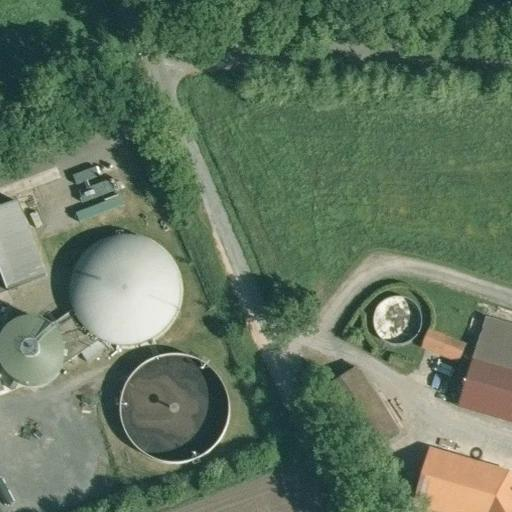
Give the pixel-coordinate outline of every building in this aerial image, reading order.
[(96,167),(74,176),(77,185),(100,176),(96,167)] [(158,177),(154,168),(146,171),(150,180),(158,177)] [(115,178),(80,192),(84,203),(119,189),(115,178)] [(123,199),(79,215),(82,225),(127,208),(123,199)] [(18,201),(0,208),(0,267),(9,291),(46,277),(18,201)] [(137,237),(125,236),(116,237),(111,238),(106,240),(102,242),(97,244),(93,247),(89,250),(85,254),(81,259),(78,264),(75,269),(73,275),(72,278),(71,283),(71,287),(71,292),(71,298),(72,301),(72,304),(74,309),(74,311),(76,314),(79,320),(83,325),(83,326),(85,328),(87,330),(89,332),(93,335),(93,336),(97,338),(98,339),(100,340),(102,341),(108,343),(113,345),(119,346),(127,347),(137,345),(142,344),(149,341),(155,338),(161,334),(165,330),(170,325),(174,319),(177,312),(179,306),(180,302),(181,297),(181,290),(181,283),(180,279),(179,275),(178,272),(176,267),(173,262),(169,257),(167,254),(163,250),(158,246),(153,243),(148,240),(144,239),(137,237)] [(387,294),(383,296),(379,299),(377,302),(374,305),(373,309),(372,311),(371,314),(371,318),(372,320),(372,324),(373,327),(375,331),(379,334),(381,337),(384,339),(388,340),(393,341),(397,342),(402,341),(405,340),(410,337),(413,335),(414,334),(416,331),(417,329),(419,326),(420,323),(421,320),(421,316),(420,312),(419,309),(419,307),(417,304),(416,302),(413,299),(410,297),(407,295),(404,294),(399,292),(395,292),(391,293),(387,294)] [(76,314),(74,311),(55,330),(57,332),(60,334),(61,335),(64,339),(66,343),(67,345),(68,347),(68,349),(69,350),(69,353),(70,357),(69,360),(69,364),(68,368),(67,370),(100,340),(98,339),(97,338),(93,336),(93,335),(89,332),(87,330),(85,328),(83,326),(83,325),(79,320),(76,314)] [(511,322),(482,314),(471,354),(511,365),(511,322)] [(36,324),(28,325),(23,327),(19,330),(14,333),(11,337),(9,340),(7,343),(5,347),(5,350),(4,354),(4,358),(4,362),(5,366),(6,370),(7,372),(9,375),(11,378),(14,381),(17,384),(20,386),(23,387),(27,389),(32,390),(38,390),(44,390),(49,388),(52,387),(56,384),(59,382),(62,378),(65,374),(67,370),(68,368),(69,364),(69,360),(70,357),(69,353),(69,350),(68,349),(68,347),(67,345),(66,343),(64,339),(61,335),(60,334),(57,332),(55,330),(53,328),(47,326),(42,325),(36,324)] [(465,340),(426,325),(419,341),(458,357),(465,340)] [(511,365),(471,354),(458,401),(511,416),(511,365)] [(182,355),(173,355),(165,356),(160,357),(156,358),(152,360),(147,363),(141,367),(136,372),(132,376),(128,382),(125,389),(123,395),(122,401),(121,406),(121,410),(121,415),(122,418),(123,423),(124,426),(125,430),(127,433),(129,438),(132,442),(136,446),(138,449),(142,453),(146,455),(150,457),(153,459),(158,461),(161,462),(168,463),(177,464),(186,463),(190,462),(195,460),(202,457),(206,454),(210,452),(213,449),(216,446),(219,442),(223,437),(225,432),(227,427),(228,424),(229,420),(230,416),(230,413),(230,408),(230,402),(228,396),(227,390),(224,385),(221,379),(216,373),(212,368),(208,365),(204,363),(201,361),(196,359),(190,357),(182,355)] [(400,428),(357,363),(324,384),(367,449),(400,428)] [(473,459),(430,447),(415,498),(458,510),(473,459)] [(511,511),(511,470),(473,459),(458,510),(463,511),(511,511)]
